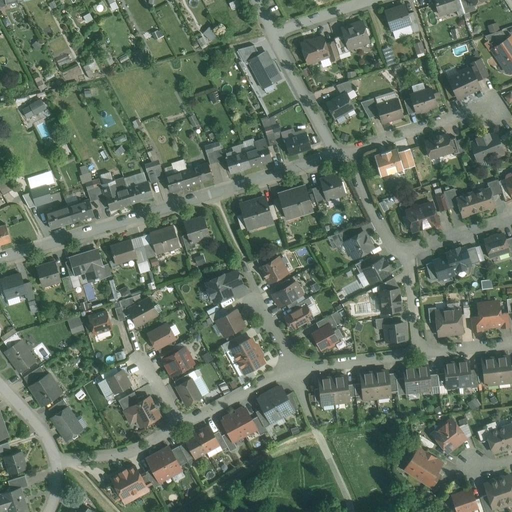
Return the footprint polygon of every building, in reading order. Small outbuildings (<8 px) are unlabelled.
[(453,0),(434,0),(439,15),(455,9),(456,9),(453,0)] [(459,0),(453,0),(456,9),(455,9),(458,16),(464,14),(459,0)] [(467,0),(459,0),(464,14),(475,10),(473,4),(470,5),(467,0)] [(404,5),(385,12),(391,30),(409,24),(410,23),(407,14),(404,5)] [(413,12),(407,14),(410,23),(409,24),(413,33),(420,31),(413,12)] [(361,21),(353,23),(354,26),(342,29),(344,34),(348,47),(349,47),(368,41),(366,37),(368,36),(370,34),(368,29),(366,28),(363,28),(361,21)] [(487,26),(490,34),(500,31),(497,22),(487,26)] [(202,31),(210,40),(217,34),(209,25),(202,31)] [(490,34),(484,36),(493,48),(507,39),(502,30),(500,31),(490,34)] [(344,34),(333,38),(334,41),(339,55),(350,51),(349,47),(348,47),(344,34)] [(511,71),(511,37),(511,36),(507,39),(493,48),(491,49),(506,72),(510,73),(511,71)] [(311,41),(309,39),(304,41),(302,43),(301,44),(307,63),(308,63),(309,65),(320,61),(319,59),(328,56),(324,44),(322,37),(311,41)] [(413,42),(416,56),(425,54),(422,40),(413,42)] [(340,58),(339,55),(334,41),(324,44),(328,56),(330,62),(334,60),(340,58)] [(245,62),(248,61),(259,55),(254,45),(238,49),(245,62)] [(383,47),(386,64),(395,62),(391,45),(383,47)] [(146,47),(141,50),(146,60),(151,58),(146,47)] [(259,55),(248,61),(262,86),(279,77),(265,51),(259,55)] [(343,67),(340,58),(334,60),(337,69),(343,67)] [(469,68),(457,73),(458,75),(449,80),(457,98),(479,87),(476,80),(488,74),(481,58),(467,64),(469,68)] [(349,81),(336,85),(341,95),(345,93),(346,94),(353,90),(349,81)] [(423,83),(412,86),(414,94),(413,94),(411,98),(416,112),(436,106),(431,89),(425,90),(423,83)] [(217,91),(210,92),(211,101),(219,100),(217,91)] [(341,95),(327,103),(335,118),(341,114),(343,115),(346,113),(347,111),(353,108),(346,94),(345,93),(341,95)] [(40,97),(28,104),(33,114),(46,108),(40,97)] [(375,98),(360,102),(369,118),(380,115),(377,105),(375,98)] [(411,98),(404,100),(408,114),(416,112),(411,98)] [(377,105),(380,115),(382,122),(402,116),(397,99),(377,105)] [(3,102),(0,103),(0,118),(9,114),(3,102)] [(17,105),(9,109),(16,122),(24,118),(17,105)] [(262,124),(275,120),(274,116),(261,119),(262,124)] [(278,123),(271,125),(273,132),(280,130),(278,123)] [(271,125),(264,127),(266,134),(273,132),(271,125)] [(280,130),(273,132),(277,143),(283,141),(280,130)] [(273,132),(266,134),(269,146),(277,143),(273,132)] [(305,132),(284,139),(289,155),(310,148),(305,132)] [(495,132),(488,135),(487,133),(482,135),(490,157),(503,152),(495,132)] [(439,135),(436,136),(434,139),(425,142),(427,147),(426,149),(428,156),(430,157),(452,151),(448,139),(447,135),(442,136),(439,135)] [(482,135),(476,138),(477,140),(469,143),(477,162),(490,157),(482,135)] [(455,137),(448,139),(452,151),(453,155),(460,153),(456,141),(455,137)] [(264,139),(254,142),(256,148),(246,151),(251,166),(271,160),(264,139)] [(463,139),(456,141),(460,153),(460,154),(467,152),(463,139)] [(218,142),(211,144),(213,151),(220,149),(218,142)] [(211,144),(204,146),(206,153),(213,151),(211,144)] [(397,148),(374,156),(380,176),(403,169),(398,152),(397,148)] [(220,149),(213,151),(217,163),(224,160),(220,149)] [(409,149),(398,152),(403,169),(415,166),(409,149)] [(213,151),(206,153),(210,165),(217,163),(213,151)] [(246,151),(225,157),(230,173),(251,166),(246,151)] [(157,156),(152,157),(153,162),(151,162),(153,169),(160,167),(157,156)] [(151,162),(144,165),(147,171),(153,169),(151,162)] [(207,163),(186,169),(191,185),(212,179),(207,163)] [(79,174),(81,182),(90,179),(86,164),(79,166),(81,173),(79,174)] [(10,170),(17,184),(26,179),(19,165),(10,170)] [(160,167),(153,169),(157,181),(164,179),(160,167)] [(153,169),(147,171),(150,183),(157,181),(153,169)] [(186,169),(165,176),(170,192),(191,185),(186,169)] [(102,182),(112,179),(109,171),(99,174),(102,182)] [(344,193),(338,175),(321,180),(322,185),(326,198),(344,193)] [(4,182),(3,182),(8,192),(14,189),(9,179),(8,180),(4,182)] [(498,179),(487,183),(488,188),(489,188),(491,196),(502,192),(499,185),(498,179)] [(92,181),(85,183),(87,190),(94,188),(92,181)] [(147,181),(127,188),(131,203),(131,204),(152,197),(147,181)] [(0,188),(3,194),(8,192),(3,182),(2,183),(0,183),(0,188)] [(511,198),(511,194),(506,182),(499,185),(502,192),(505,202),(511,198)] [(32,192),(36,205),(43,203),(51,201),(46,185),(31,190),(31,192),(32,192)] [(101,185),(94,188),(97,199),(104,197),(101,185)] [(304,185),(278,193),(280,197),(283,209),(287,219),(312,211),(304,185)] [(322,185),(312,188),(316,201),(316,202),(326,198),(322,185)] [(94,188),(87,190),(90,201),(97,199),(94,188)] [(127,188),(106,194),(110,210),(131,203),(127,188)] [(454,188),(443,191),(443,193),(448,209),(459,205),(456,198),(457,198),(454,188)] [(488,188),(473,193),(478,210),(494,205),(491,196),(489,188),(488,188)] [(22,195),(29,208),(36,205),(32,192),(31,192),(22,195)] [(448,209),(443,193),(436,196),(440,211),(448,209)] [(457,198),(456,198),(459,205),(462,215),(478,210),(473,193),(457,198)] [(280,197),(272,199),(276,212),(283,209),(280,197)] [(264,198),(240,205),(243,213),(247,228),(255,226),(255,224),(263,222),(263,223),(271,221),(271,220),(267,206),(264,198)] [(88,200),(67,206),(72,222),(92,215),(88,200)] [(34,216),(46,213),(43,203),(36,205),(29,208),(34,216)] [(432,203),(417,208),(417,206),(412,207),(412,209),(406,211),(412,231),(419,229),(433,225),(433,224),(438,223),(432,203)] [(273,204),(267,206),(271,220),(278,218),(276,212),(273,204)] [(67,206),(46,213),(51,228),(72,222),(67,206)] [(243,213),(236,215),(240,230),(247,228),(243,213)] [(203,217),(184,223),(187,234),(190,243),(194,242),(209,236),(203,217)] [(6,224),(0,225),(0,244),(0,245),(0,244),(11,241),(6,224)] [(172,226),(150,233),(156,253),(178,247),(172,226)] [(343,231),(330,235),(333,240),(329,242),(333,248),(346,241),(345,240),(347,239),(343,231)] [(347,239),(345,240),(346,241),(350,249),(349,252),(352,256),(354,257),(372,248),(363,231),(347,239)] [(187,234),(181,236),(186,250),(195,247),(194,242),(190,243),(187,234)] [(503,234),(484,239),(489,257),(492,258),(495,257),(496,255),(508,251),(509,251),(505,239),(503,234)] [(130,239),(110,246),(115,264),(136,258),(130,239)] [(465,265),(484,260),(479,243),(452,250),(453,253),(425,262),(431,282),(467,271),(465,265)] [(97,250),(70,258),(71,260),(75,274),(88,270),(91,280),(95,279),(95,280),(98,279),(98,278),(105,276),(97,250)] [(197,265),(206,262),(202,252),(193,255),(197,265)] [(273,253),(255,258),(260,267),(276,258),(273,253)] [(370,256),(355,264),(359,273),(364,271),(363,269),(374,262),(370,256)] [(276,258),(260,267),(269,282),(270,282),(273,287),(281,283),(278,277),(288,272),(283,264),(282,265),(278,257),(276,258)] [(374,262),(363,269),(364,271),(370,283),(389,272),(388,269),(389,268),(385,261),(384,262),(382,258),(374,262)] [(71,260),(65,262),(69,276),(75,274),(71,260)] [(54,263),(37,268),(42,285),(51,282),(50,281),(58,278),(58,280),(60,280),(54,263)] [(236,270),(223,276),(228,288),(241,282),(236,270)] [(20,273),(1,279),(6,297),(18,294),(18,295),(25,293),(26,293),(23,284),(20,273)] [(223,275),(206,282),(209,288),(207,289),(211,298),(213,297),(215,302),(231,295),(228,288),(223,276),(223,275)] [(69,276),(62,278),(66,293),(74,291),(69,276)] [(394,277),(379,285),(379,291),(398,289),(398,286),(394,277)] [(281,283),(273,287),(276,292),(292,284),(289,278),(281,283)] [(30,282),(23,284),(26,293),(25,293),(28,301),(35,299),(30,282)] [(292,284),(276,292),(278,296),(274,297),(279,306),(302,294),(295,282),(292,284)] [(127,285),(119,288),(121,295),(130,291),(127,285)] [(398,289),(379,291),(382,312),(401,310),(398,289)] [(132,296),(119,301),(120,306),(121,306),(124,316),(130,313),(128,309),(136,304),(132,296)] [(136,304),(128,309),(130,313),(135,323),(139,321),(140,324),(155,315),(151,308),(153,306),(149,297),(136,304)] [(308,297),(292,306),(295,311),(306,305),(306,306),(311,303),(308,297)] [(494,302),(488,303),(490,326),(497,326),(497,324),(500,324),(501,324),(500,314),(499,306),(498,304),(496,302),(494,302)] [(488,303),(481,303),(479,304),(477,306),(477,309),(478,316),(479,326),(480,326),(484,326),(484,327),(490,326),(488,303)] [(217,305),(206,311),(209,315),(219,309),(217,305)] [(295,311),(284,317),(291,329),(312,317),(306,306),(306,305),(295,311)] [(120,306),(114,308),(118,321),(125,319),(124,316),(121,306),(120,306)] [(219,309),(209,315),(213,322),(216,320),(228,313),(224,307),(219,309)] [(435,307),(428,308),(429,322),(437,321),(435,311),(436,311),(435,307)] [(459,309),(447,310),(450,334),(462,332),(459,309)] [(228,313),(216,320),(225,336),(244,325),(235,310),(228,313)] [(436,311),(435,311),(437,321),(438,335),(450,334),(447,310),(436,311)] [(106,311),(88,316),(94,334),(111,329),(106,311)] [(508,313),(500,314),(501,324),(500,324),(501,328),(510,327),(508,313)] [(331,314),(315,322),(319,329),(329,324),(331,328),(337,325),(331,314)] [(66,319),(72,333),(84,329),(79,315),(66,319)] [(478,316),(470,317),(472,331),(481,330),(480,326),(479,326),(478,316)] [(391,317),(375,319),(376,329),(385,328),(384,325),(392,324),(391,317)] [(392,324),(384,325),(385,328),(386,341),(405,339),(403,322),(392,324)] [(167,324),(148,334),(156,349),(170,341),(174,338),(167,324)] [(319,329),(312,333),(320,349),(327,345),(330,346),(333,345),(334,342),(338,340),(331,328),(329,324),(319,329)] [(15,333),(3,342),(8,349),(21,340),(15,333)] [(234,337),(222,344),(226,351),(231,349),(238,345),(234,337)] [(238,345),(231,349),(237,361),(259,349),(256,344),(253,343),(250,338),(238,345)] [(35,361),(21,340),(8,349),(5,352),(19,372),(35,361)] [(170,341),(157,348),(160,353),(173,346),(170,341)] [(160,353),(159,354),(162,359),(178,351),(175,345),(173,346),(160,353)] [(178,351),(162,359),(171,376),(194,364),(185,347),(178,351)] [(118,360),(126,356),(123,349),(115,353),(118,360)] [(259,349),(237,361),(244,373),(251,369),(264,362),(261,357),(262,354),(259,349)] [(509,356),(495,358),(498,383),(511,381),(511,377),(510,366),(509,356)] [(495,358),(481,359),(482,363),(484,381),(484,385),(498,383),(495,358)] [(468,361),(456,363),(459,386),(470,385),(471,385),(469,370),(468,361)] [(456,363),(444,364),(445,373),(446,385),(446,388),(459,386),(456,363)] [(482,363),(476,364),(476,369),(478,381),(484,381),(482,363)] [(428,366),(415,367),(418,391),(430,390),(430,387),(429,375),(428,366)] [(415,367),(403,369),(404,378),(406,393),(407,392),(418,391),(415,367)] [(36,369),(23,378),(27,384),(40,375),(36,369)] [(244,373),(239,376),(243,383),(255,376),(251,369),(244,373)] [(476,369),(469,370),(471,385),(470,385),(471,388),(479,387),(478,381),(476,369)] [(122,370),(106,378),(114,393),(130,385),(122,370)] [(387,371),(374,372),(377,398),(390,396),(390,392),(388,374),(387,371)] [(374,372),(360,374),(361,383),(362,395),(363,399),(377,398),(374,372)] [(49,373),(29,386),(42,406),(62,393),(49,373)] [(395,373),(388,374),(390,392),(397,391),(396,379),(395,373)] [(445,373),(437,374),(439,386),(446,385),(445,373)] [(188,374),(174,381),(177,387),(191,379),(188,374)] [(437,374),(429,375),(430,387),(439,386),(437,374)] [(346,376),(332,377),(335,403),(349,401),(348,397),(347,385),(346,376)] [(332,377),(318,379),(319,388),(321,400),(321,404),(335,403),(332,377)] [(191,379),(177,387),(186,405),(202,396),(192,378),(191,379)] [(404,378),(396,379),(397,391),(397,395),(407,394),(407,392),(406,393),(404,378)] [(225,381),(218,383),(223,393),(229,391),(225,381)] [(361,383),(354,384),(355,396),(362,395),(361,383)] [(354,384),(347,385),(348,397),(355,396),(354,384)] [(280,386),(269,393),(282,416),(292,410),(290,406),(291,406),(285,395),(280,386)] [(134,392),(118,400),(124,411),(131,408),(130,407),(143,400),(141,396),(137,398),(134,392)] [(292,392),(285,395),(291,406),(290,406),(292,410),(293,411),(299,408),(292,392)] [(282,416),(269,393),(257,399),(262,408),(271,424),(271,423),(276,420),(275,420),(282,416)] [(143,400),(130,407),(131,408),(137,419),(138,419),(142,426),(160,416),(149,397),(143,400)] [(63,399),(48,409),(51,414),(66,404),(63,399)] [(470,408),(478,406),(476,399),(468,401),(470,408)] [(67,407),(51,418),(66,440),(72,437),(74,438),(77,436),(77,433),(81,430),(74,419),(75,419),(67,407)] [(242,407),(235,411),(236,413),(233,414),(245,435),(256,429),(251,419),(245,408),(243,409),(242,407)] [(262,408),(255,411),(264,427),(271,424),(262,408)] [(233,414),(231,416),(230,414),(223,418),(224,419),(221,421),(228,432),(233,442),(233,441),(245,435),(233,414)] [(264,427),(258,416),(251,419),(256,429),(260,435),(267,432),(264,427)] [(466,438),(451,419),(442,426),(456,445),(466,438)] [(487,433),(486,433),(489,440),(493,453),(511,446),(511,424),(487,433)] [(209,426),(196,433),(206,452),(219,445),(213,434),(209,426)] [(456,445),(442,426),(432,434),(447,453),(456,445)] [(485,428),(477,431),(481,442),(489,440),(486,433),(487,433),(485,428)] [(221,436),(219,431),(213,434),(219,445),(222,450),(227,447),(221,436)] [(233,442),(228,432),(221,436),(227,447),(230,452),(237,448),(233,441),(233,442)] [(196,433),(185,440),(186,442),(194,458),(206,452),(196,433)] [(435,444),(420,434),(416,439),(431,449),(435,444)] [(8,442),(0,444),(0,452),(10,449),(8,442)] [(186,442),(179,446),(188,461),(194,458),(186,442)] [(179,446),(171,450),(179,466),(188,461),(179,446)] [(169,447),(159,452),(171,475),(181,470),(179,466),(171,450),(169,447)] [(442,463),(419,448),(407,466),(412,470),(410,473),(431,487),(439,475),(436,473),(442,463)] [(21,451),(4,457),(9,474),(27,469),(21,451)] [(159,452),(146,459),(152,469),(159,482),(171,475),(159,452)] [(125,470),(120,473),(120,474),(112,479),(122,497),(124,501),(126,502),(146,491),(147,489),(145,486),(140,476),(134,466),(126,471),(125,470)] [(152,469),(145,472),(146,473),(146,472),(152,483),(151,483),(154,488),(161,484),(159,482),(152,469)] [(146,473),(140,476),(145,486),(151,483),(152,483),(146,472),(146,473)] [(25,476),(8,481),(11,491),(20,488),(20,489),(28,486),(25,476)] [(511,481),(510,476),(504,478),(503,480),(498,481),(506,505),(511,503),(511,502),(511,481)] [(454,480),(447,490),(452,493),(454,492),(460,484),(454,480)] [(506,505),(498,481),(492,483),(490,482),(484,484),(488,495),(492,508),(493,508),(498,506),(500,507),(506,505)] [(113,482),(102,488),(114,501),(122,497),(113,482)] [(11,491),(0,494),(0,511),(27,511),(20,489),(20,488),(11,491)] [(471,489),(452,496),(457,511),(465,511),(472,510),(477,508),(474,499),(471,489)] [(488,495),(480,498),(484,511),(493,511),(494,511),(493,508),(492,508),(488,495)] [(484,511),(480,498),(474,499),(477,508),(472,510),(472,511),(484,511)] [(94,511),(79,500),(70,511),(94,511)]
